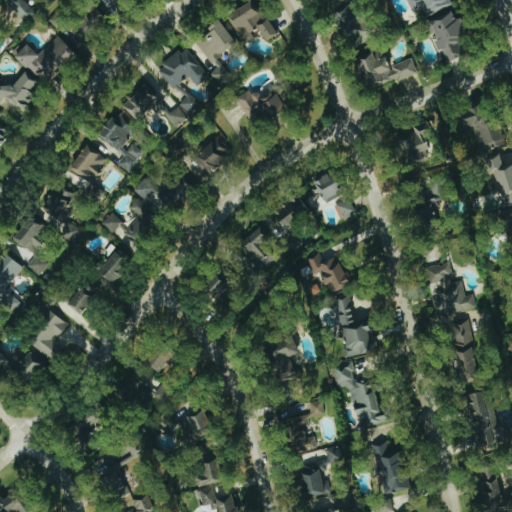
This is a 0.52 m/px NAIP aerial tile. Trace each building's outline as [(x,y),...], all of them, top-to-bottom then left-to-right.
[(7,0),(7,1),(27,24),(38,14),(24,0),(7,0)] [(120,0),(103,0),(109,8),(120,0)] [(279,36),(256,0),(255,0),(229,17),(244,42),(261,32),(268,42),(279,36)] [(452,6),(449,0),(410,0),(419,20),(452,6)] [(348,39),(369,30),(357,3),(336,13),(348,39)] [(462,45),(468,44),(460,14),(432,21),(440,52),(446,50),(449,61),(465,57),(462,45)] [(18,57),(38,78),(46,71),(53,78),(77,55),(60,36),(39,56),(30,45),(18,57)] [(210,76),(187,47),(158,70),(168,82),(165,84),(189,115),(200,106),(182,84),(190,77),(198,86),(210,76)] [(420,74),(413,58),(392,67),(384,49),(360,59),(373,89),(396,79),(398,84),(420,74)] [(6,98),(25,111),(43,86),(25,74),(13,91),(0,81),(0,103),(1,105),(6,98)] [(124,108),(141,125),(164,100),(146,84),(124,108)] [(254,126),(287,107),(278,91),(260,101),(253,89),(238,98),(254,126)] [(466,111),(477,153),(507,146),(501,122),(489,125),(485,107),(466,111)] [(122,150),(136,127),(116,115),(102,138),(122,150)] [(422,165),(421,151),(434,150),(432,124),(416,125),(417,138),(403,139),(405,166),(422,165)] [(0,126),(0,149),(11,132),(1,125),(0,126)] [(212,177),(229,153),(213,141),(195,165),(212,177)] [(127,154),(119,165),(131,174),(146,153),(133,144),(127,154)] [(109,159),(88,145),(72,171),(94,184),(109,159)] [(511,164),(505,167),(502,155),(492,158),(503,207),(511,204),(511,164)] [(347,192),(337,172),(316,182),(320,192),(321,191),(326,202),(347,192)] [(449,197),(442,177),(421,185),(428,205),(423,207),(429,221),(441,217),(435,202),(449,197)] [(78,245),(86,232),(65,220),(79,198),(58,185),(43,211),(64,224),(58,234),(78,245)] [(299,198),(273,214),(284,231),(310,215),(299,198)] [(357,213),(351,199),(338,205),(344,219),(357,213)] [(139,215),(129,228),(123,224),(118,231),(124,236),(121,240),(137,252),(162,219),(138,200),(131,208),(139,215)] [(113,234),(124,223),(113,213),(102,224),(113,234)] [(252,260),(258,256),(265,268),(276,261),(265,245),(274,239),(266,227),(241,244),(252,260)] [(118,285),(133,259),(116,250),(102,276),(118,285)] [(25,266),(6,255),(0,264),(0,286),(3,288),(0,292),(0,302),(18,314),(26,300),(10,291),(25,266)] [(340,257),(324,263),(321,256),(313,259),(328,296),(352,286),(340,257)] [(478,310),(475,295),(467,296),(464,281),(455,283),(451,263),(429,268),(432,285),(438,284),(441,296),(434,297),(439,318),(478,310)] [(234,286),(217,278),(208,295),(226,303),(234,286)] [(83,316),(95,300),(80,288),(68,304),(83,316)] [(347,358),(375,354),(370,321),(356,323),(352,296),(337,298),(347,358)] [(28,338),(54,364),(66,351),(55,340),(69,327),(54,311),(28,338)] [(481,381),(470,319),(451,323),(462,385),(481,381)] [(292,358),(300,356),(297,341),(271,347),(280,381),(297,377),(292,358)] [(173,356),(161,348),(149,366),(162,374),(173,356)] [(0,368),(3,371),(11,362),(0,351),(0,368)] [(34,382),(45,364),(30,354),(25,362),(19,358),(13,369),(34,382)] [(393,423),(390,409),(381,411),(374,377),(357,381),(354,363),(335,367),(340,390),(352,388),(361,430),(393,423)] [(165,406),(175,395),(164,385),(154,396),(165,406)] [(511,425),(499,428),(494,400),(487,401),(485,393),(470,395),(480,447),(511,441),(511,425)] [(326,417),(324,401),(311,403),(312,418),(326,417)] [(205,409),(182,416),(190,441),(213,434),(205,409)] [(102,446),(88,432),(98,422),(96,420),(99,417),(93,410),(69,434),(91,456),(102,446)] [(291,418),(294,453),(318,451),(316,437),(310,438),(308,420),(313,419),(313,416),(291,418)] [(409,489),(400,447),(389,449),(387,442),(374,444),(384,494),(409,489)] [(329,461),(300,467),(306,499),(332,494),(330,481),(324,482),(321,467),(344,463),(341,447),(327,450),(329,461)] [(204,507),(209,506),(210,511),(237,511),(235,493),(227,495),(222,463),(198,466),(204,507)] [(153,511),(151,497),(144,501),(135,503),(131,497),(130,490),(128,486),(124,471),(121,465),(115,466),(103,473),(105,481),(115,500),(122,498),(129,509),(137,508),(137,511),(153,511)] [(496,468),(482,471),(491,511),(511,511),(511,498),(504,500),(496,468)]
